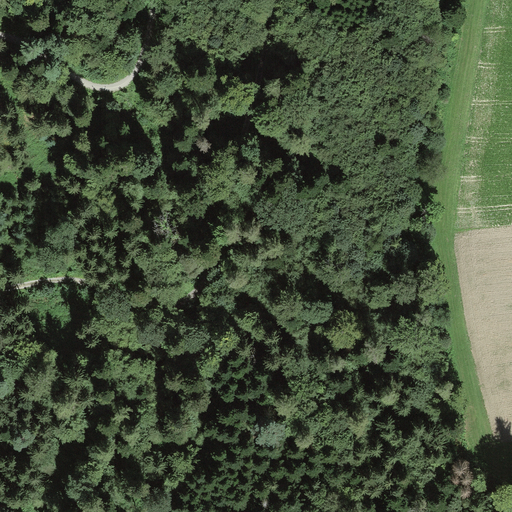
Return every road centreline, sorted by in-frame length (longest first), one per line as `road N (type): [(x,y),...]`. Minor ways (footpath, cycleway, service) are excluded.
road 1 (track): [(0,291),(53,283),(170,307),(198,290),(220,243),(278,0)]
road 2 (track): [(0,34),(92,86),(120,87),(141,66),(155,0)]
